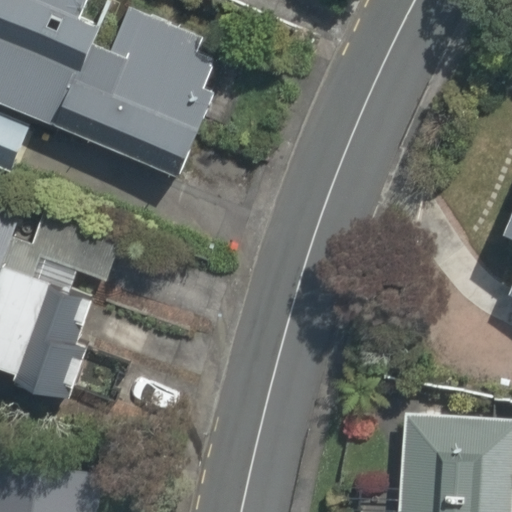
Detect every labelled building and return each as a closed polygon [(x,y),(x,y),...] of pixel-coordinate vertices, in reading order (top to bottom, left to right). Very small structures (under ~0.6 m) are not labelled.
[(0,0),(0,137),(10,141),(20,111),(40,118),(49,92),(182,137),(222,20),(162,0),(0,0)] [(511,162),(489,212),(511,222),(511,223),(485,284),(511,296),(511,162)] [(0,361),(56,382),(95,277),(106,281),(121,241),(0,195),(0,361)] [(502,511),(511,412),(391,402),(382,511),(502,511)] [(0,511),(92,511),(97,488),(0,468),(0,511)]
